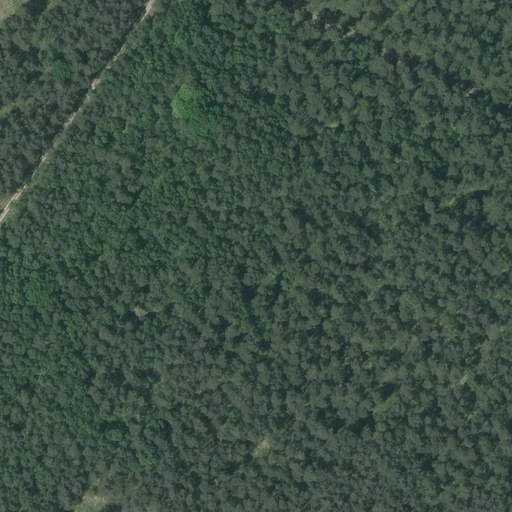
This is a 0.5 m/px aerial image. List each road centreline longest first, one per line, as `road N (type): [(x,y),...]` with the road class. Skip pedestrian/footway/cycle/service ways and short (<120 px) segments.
road 1 (track): [(0,221),(154,0)]
road 2 (track): [(271,0),(511,117)]
